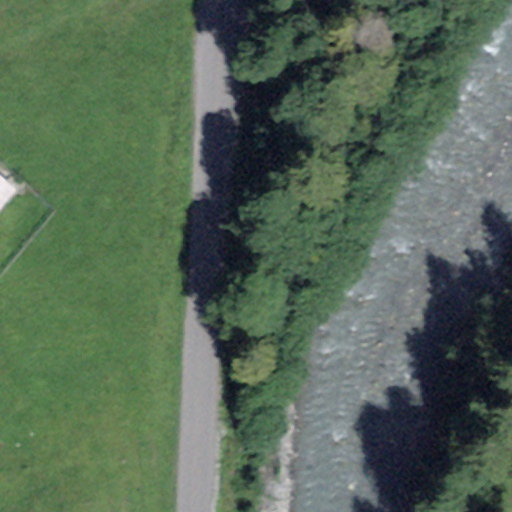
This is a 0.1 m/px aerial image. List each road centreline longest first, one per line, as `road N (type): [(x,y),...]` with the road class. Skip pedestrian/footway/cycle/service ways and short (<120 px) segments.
road 1 (unclassified): [(221,0),(198,511)]
road 2 (track): [(0,84),(140,0)]
